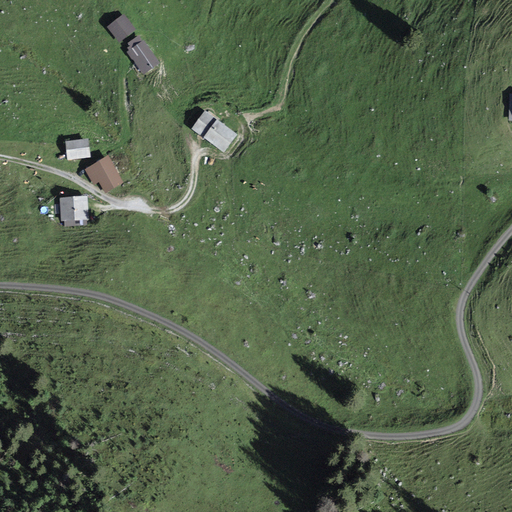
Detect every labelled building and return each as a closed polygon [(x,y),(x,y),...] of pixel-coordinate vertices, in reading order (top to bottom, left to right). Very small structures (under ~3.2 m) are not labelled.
[(124,16),(108,29),(119,43),(135,31),(124,16)] [(128,49),(130,52),(128,54),(143,75),(159,64),(140,37),(129,44),(131,47),(128,49)] [(210,116),(197,134),(224,154),(237,136),(210,116)] [(66,143),(68,162),(91,159),(89,141),(66,143)] [(86,170),(95,186),(99,183),(106,194),(123,184),(108,158),(86,170)] [(61,200),(62,222),(87,221),(86,198),(61,200)]
